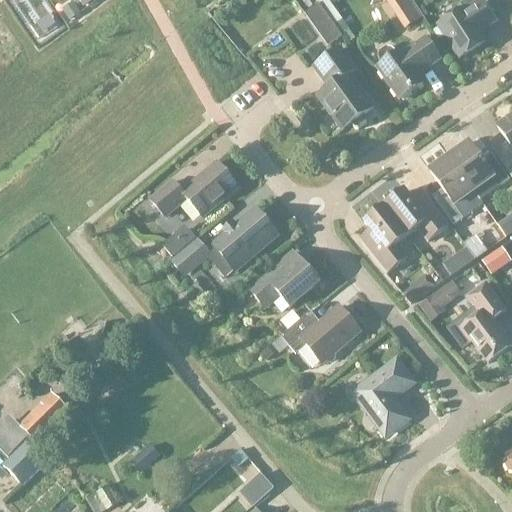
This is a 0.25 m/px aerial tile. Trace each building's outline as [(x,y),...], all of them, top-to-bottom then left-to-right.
[(461,11),(437,27),(459,61),(484,45),(477,35),(495,23),(482,3),(480,0),(466,0),(458,6),(461,11)] [(394,17),(403,31),(419,20),(410,7),(394,17)] [(313,29),(322,42),(337,32),(327,19),(313,29)] [(400,53),(397,55),(391,49),(384,48),(378,53),(377,60),(380,67),(375,70),(398,103),(423,85),(416,76),(426,69),(427,70),(439,62),(424,41),(402,56),(400,53)] [(341,114),(353,131),(357,132),(366,126),(366,122),(363,117),(372,111),(348,77),(354,72),(339,51),(313,70),(328,90),(316,98),(333,120),(341,114)] [(507,146),(494,154),(511,181),(511,118),(496,129),(507,146)] [(479,203),(508,182),(490,157),(480,164),(468,147),(467,148),(465,145),(455,153),(456,155),(448,161),(479,203)] [(439,164),(429,171),(430,174),(429,175),(441,192),(431,199),(452,228),(481,207),(479,203),(448,161),(441,166),(439,164)] [(185,202),(201,221),(237,190),(216,165),(181,194),(172,184),(149,203),(164,220),(185,202)] [(403,193),(383,209),(406,239),(416,231),(427,244),(447,228),(420,194),(410,202),(403,193)] [(383,209),(363,225),(369,234),(359,242),(386,276),(407,260),(396,247),(406,239),(383,209)] [(254,214),(213,249),(207,254),(196,241),(168,266),(183,280),(206,260),(223,279),(232,272),(233,273),(274,238),(254,214)] [(171,259),(194,239),(186,230),(163,250),(171,259)] [(482,249),(472,235),(437,261),(446,275),(482,249)] [(491,278),(510,264),(500,250),(481,264),(491,278)] [(292,255),(248,292),(264,311),(278,299),(288,311),(318,286),(292,255)] [(460,297),(451,284),(418,308),(430,325),(445,314),(443,310),(460,297)] [(477,317),(451,337),(461,350),(470,344),(487,366),(511,348),(500,333),(498,334),(493,327),(495,326),(492,322),(504,313),(484,285),(465,300),(477,317)] [(407,292),(401,297),(409,306),(416,302),(407,292)] [(338,310),(332,315),(319,326),(309,314),(279,339),(294,357),(305,348),(320,366),(358,334),(338,310)] [(353,396),(384,438),(405,422),(389,401),(410,386),(395,365),(353,396)] [(61,409),(62,408),(50,397),(40,408),(18,428),(35,446),(58,425),(68,415),(61,409)] [(2,468),(21,488),(43,466),(24,447),(2,468)] [(238,450),(222,460),(234,478),(250,468),(238,450)] [(506,462),(503,465),(507,473),(511,473),(511,454),(504,458),(506,462)] [(251,510),(264,499),(272,490),(259,476),(238,495),(251,510)] [(105,489),(95,496),(104,511),(105,511),(115,506),(105,489)] [(84,502),(90,511),(104,511),(95,496),(84,502)]
